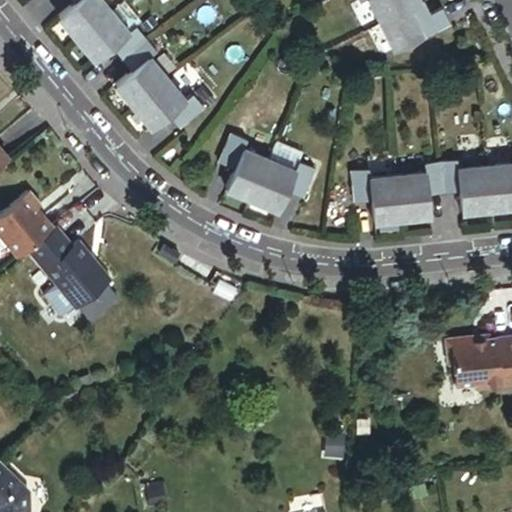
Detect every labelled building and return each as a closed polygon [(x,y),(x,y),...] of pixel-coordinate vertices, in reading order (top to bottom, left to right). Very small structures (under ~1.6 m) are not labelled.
[(72,0),(75,3),(58,18),(76,40),(110,11),(100,0),(72,0)] [(357,0),(359,3),(364,0),(368,0),(381,24),(420,4),(417,0),(357,0)] [(420,4),(381,24),(395,50),(449,23),(442,8),(430,14),(420,4)] [(110,11),(76,40),(95,61),(112,47),(122,59),(146,39),(135,26),(128,33),(110,11)] [(146,39),(122,59),(132,71),(115,85),(133,107),(167,79),(149,58),(156,51),(146,39)] [(328,59),(313,52),(307,66),(322,73),(328,59)] [(167,79),(133,107),(151,129),(168,115),(179,128),(203,107),(192,94),(185,101),(167,79)] [(231,133),(219,163),(234,169),(226,190),(252,201),(269,161),(242,149),(246,140),(231,133)] [(0,171),(10,163),(0,151),(0,171)] [(511,154),(511,164),(485,167),(489,210),(511,207),(511,153),(511,154)] [(456,160),(440,162),(443,193),(459,191),(461,213),(489,210),(485,167),(457,170),(456,160)] [(269,161),(252,201),(279,212),(287,192),(301,198),(313,168),(298,162),(294,171),(269,161)] [(426,173),(397,176),(402,220),(430,217),(428,194),(443,193),(440,162),(425,163),(426,173)] [(368,169),(352,171),(355,202),(371,201),(373,223),(402,220),(397,176),(369,179),(368,169)] [(27,252),(52,231),(36,212),(41,208),(28,192),(0,216),(0,237),(18,260),(27,252)] [(74,248),(56,227),(52,231),(27,252),(78,310),(112,281),(80,243),(74,248)] [(181,259),(165,250),(161,259),(177,267),(181,259)] [(511,386),(511,338),(475,342),(468,339),(445,342),(449,366),(453,370),(456,388),(475,386),(475,390),(511,386)] [(32,511),(32,488),(1,458),(0,459),(0,511),(32,511)] [(160,483),(144,487),(147,502),(163,499),(160,483)]
